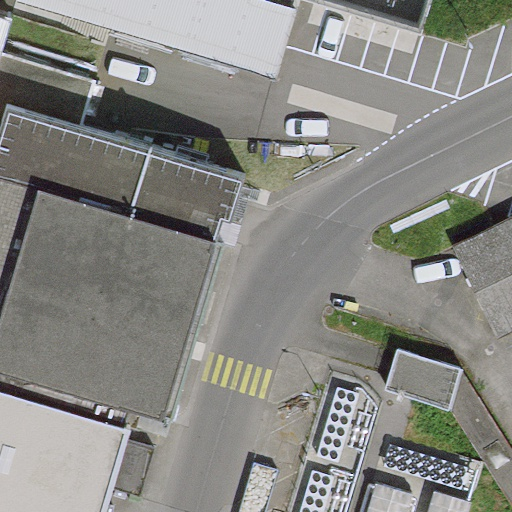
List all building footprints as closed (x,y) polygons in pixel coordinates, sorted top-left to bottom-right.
[(0,66),(5,51),(16,14),(0,9),(0,66)] [(5,51),(0,66),(0,371),(136,408),(181,418),(234,240),(230,239),(237,216),(242,218),(249,176),(83,124),(95,79),(5,51)] [(498,334),(511,327),(511,216),(453,245),(498,334)] [(511,451),(457,366),(394,348),(389,365),(384,385),(450,404),(511,502),(511,451)] [(0,511),(106,511),(115,485),(129,437),(136,408),(0,371),(0,511)] [(143,493),(156,445),(129,437),(115,485),(143,493)]
